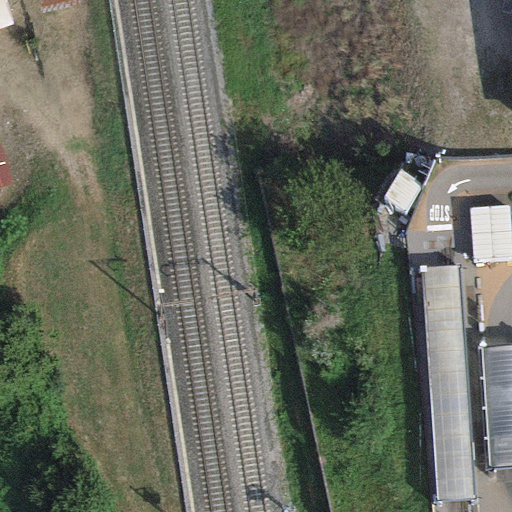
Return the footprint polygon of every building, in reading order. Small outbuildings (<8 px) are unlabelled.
[(35,0),(38,15),(82,7),(80,0),(35,0)] [(0,151),(0,188),(10,185),(0,151)] [(511,255),(509,208),(470,210),(473,260),(511,257),(511,255)] [(436,267),(419,268),(429,500),(449,499),(468,499),(458,266),(436,267)] [(511,345),(500,346),(481,348),(489,471),(509,470),(511,469),(511,345)]
